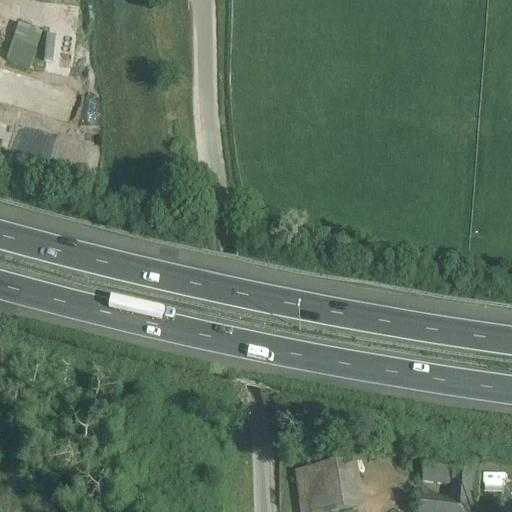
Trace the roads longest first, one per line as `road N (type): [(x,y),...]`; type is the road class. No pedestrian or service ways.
road 1 (motorway): [(511,338),(325,308),(0,231)]
road 2 (motorway): [(0,290),(317,361),(511,391)]
road 3 (unclassified): [(266,511),(254,389),(213,154),(204,16)]
